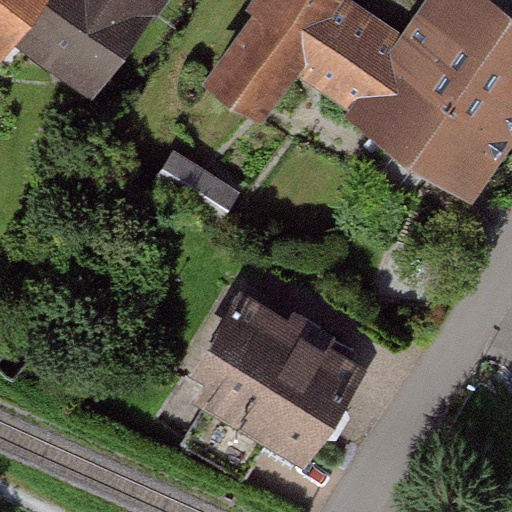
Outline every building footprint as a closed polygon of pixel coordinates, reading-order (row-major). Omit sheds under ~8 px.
[(0,0),(0,63),(44,0),(0,0)] [(97,92),(162,0),(49,0),(22,39),(97,92)] [(293,58),(362,105),(407,40),(348,0),(257,0),(265,6),(215,77),(259,107),(293,58)] [(511,120),(511,15),(489,0),(434,0),(407,40),(362,105),(471,180),(511,120)] [(237,186),(181,146),(159,177),(215,216),(237,186)] [(407,196),(365,167),(345,217),(388,246),(407,196)] [(186,392),(306,463),(366,362),(246,291),(186,392)]
